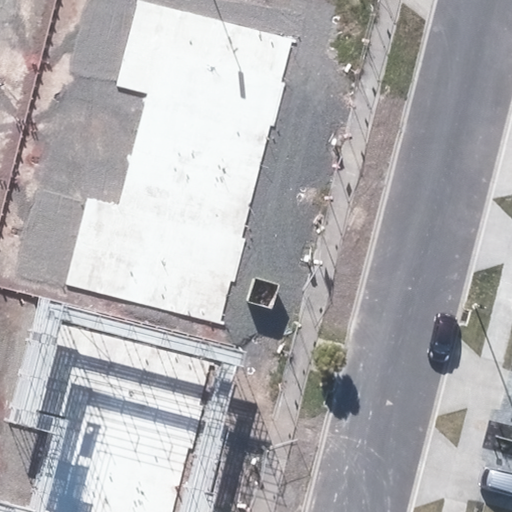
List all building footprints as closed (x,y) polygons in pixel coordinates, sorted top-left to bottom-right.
[(139,0),(136,0),(115,85),(149,94),(272,124),(275,125),(286,83),(282,82),(293,38),(139,0)] [(134,149),(257,182),(272,124),(149,94),(138,133),(134,149)] [(119,205),(242,237),(257,182),(134,149),(119,205)] [(119,205),(86,197),(62,285),(220,325),(232,281),(235,282),(246,239),(242,237),(119,205)] [(198,423),(213,358),(45,316),(28,381),(198,423)] [(177,511),(198,423),(28,381),(17,423),(55,432),(43,478),(177,511)] [(0,511),(176,511),(177,511),(43,478),(34,511),(27,511),(0,505),(0,511)]
